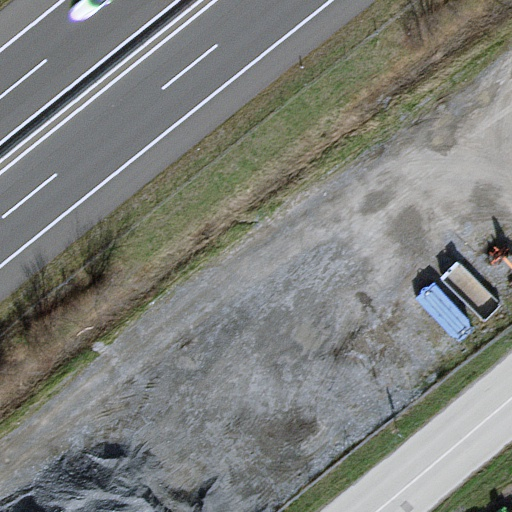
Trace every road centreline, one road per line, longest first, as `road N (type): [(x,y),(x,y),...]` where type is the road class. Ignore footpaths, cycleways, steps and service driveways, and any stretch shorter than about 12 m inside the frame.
road 1 (motorway): [(0,219),(276,0)]
road 2 (tertiary): [(511,392),(370,511)]
road 3 (motorway): [(120,0),(0,95)]
